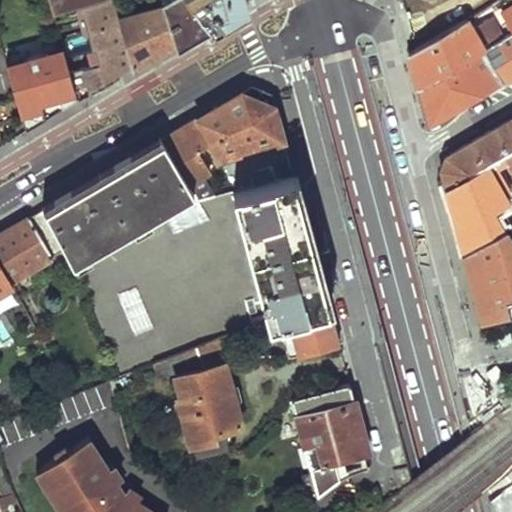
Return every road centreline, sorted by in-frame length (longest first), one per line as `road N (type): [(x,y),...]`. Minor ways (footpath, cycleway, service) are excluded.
road 1 (secondary): [(454,511),(325,18)]
road 2 (residential): [(284,32),(385,445)]
road 3 (residential): [(0,193),(284,32)]
road 4 (unclassified): [(325,18),(348,14),(376,23),(390,47),(414,153)]
